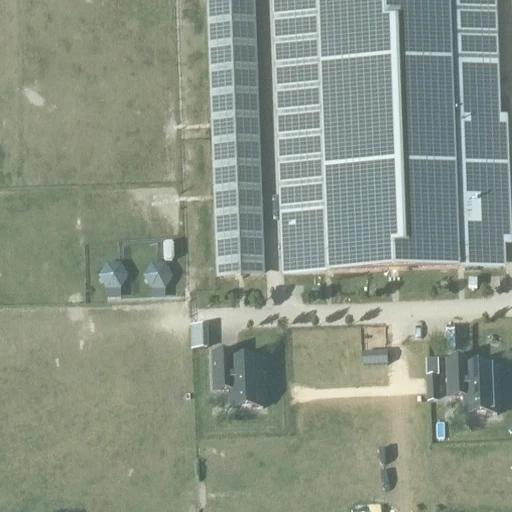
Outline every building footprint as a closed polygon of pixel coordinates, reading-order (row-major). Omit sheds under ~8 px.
[(250,0),(209,0),(220,280),(261,278),(250,0)] [(491,0),(280,0),(291,275),(501,268),(499,219),(506,219),(503,123),(496,123),(491,0)] [(173,247),(171,245),(165,245),(163,247),(163,262),(166,264),(172,263),(173,261),(173,247)] [(106,297),(121,297),(121,292),(128,279),(121,267),(106,267),(99,279),(106,292),(106,297)] [(151,292),(151,297),(166,297),(166,292),(173,279),(166,267),(151,267),(144,279),(151,292)] [(203,352),(203,327),(191,328),(192,352),(203,352)] [(232,362),(231,355),(215,356),(216,394),(231,393),(232,412),(264,411),(262,361),(232,362)] [(362,356),(362,367),(387,367),(387,355),(362,356)] [(466,369),(465,361),(449,362),(450,400),(466,400),(466,418),(498,417),(496,367),(466,369)] [(428,379),(429,402),(441,401),(440,379),(428,379)]
